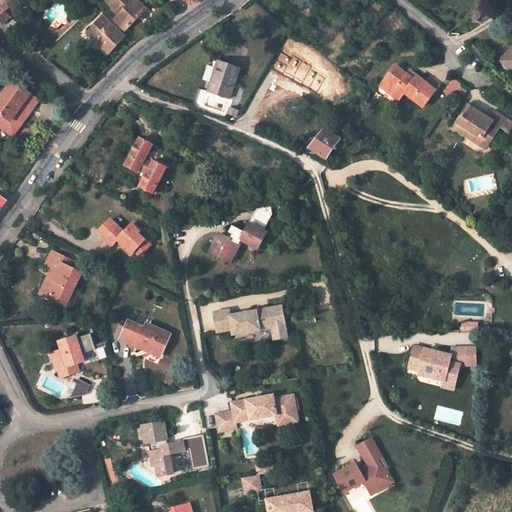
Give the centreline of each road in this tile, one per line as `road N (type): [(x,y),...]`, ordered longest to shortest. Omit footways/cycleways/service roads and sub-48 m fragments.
road 1 (unclassified): [(511,459),(386,411),(313,165),(115,83)]
road 2 (residential): [(191,314),(206,394),(78,417)]
road 3 (track): [(487,248),(446,215),(371,204),(313,165)]
road 4 (unclassified): [(0,239),(92,105)]
road 5 (unclassified): [(115,83),(147,49),(221,0)]
road 6 (residential): [(78,417),(88,494),(47,511)]
